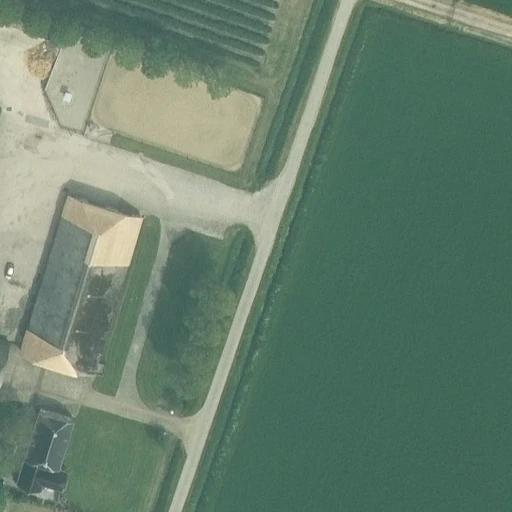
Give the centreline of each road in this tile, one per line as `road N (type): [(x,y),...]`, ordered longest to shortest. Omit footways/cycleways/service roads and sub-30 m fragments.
road 1 (unclassified): [(174,511),(347,0)]
road 2 (unknown): [(276,210),(145,195),(42,150)]
